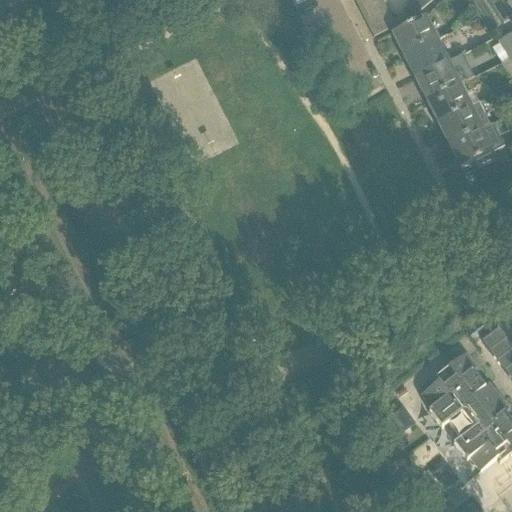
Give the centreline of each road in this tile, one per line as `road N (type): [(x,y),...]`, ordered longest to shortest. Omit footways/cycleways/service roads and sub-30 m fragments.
road 1 (tertiary): [(83,327),(0,166)]
road 2 (tertiary): [(83,327),(88,362),(124,430),(149,456)]
road 3 (tertiary): [(149,456),(130,393),(108,351),(83,327)]
